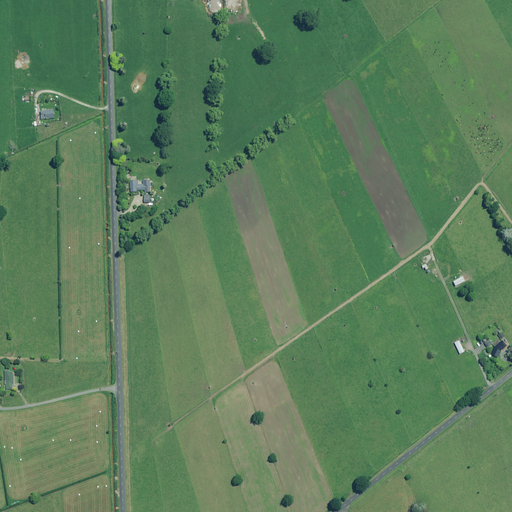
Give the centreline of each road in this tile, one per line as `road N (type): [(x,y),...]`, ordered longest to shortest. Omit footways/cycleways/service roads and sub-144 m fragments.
road 1 (unclassified): [(109,0),(123,511)]
road 2 (unclassified): [(331,511),(511,371)]
road 3 (track): [(0,408),(120,388)]
